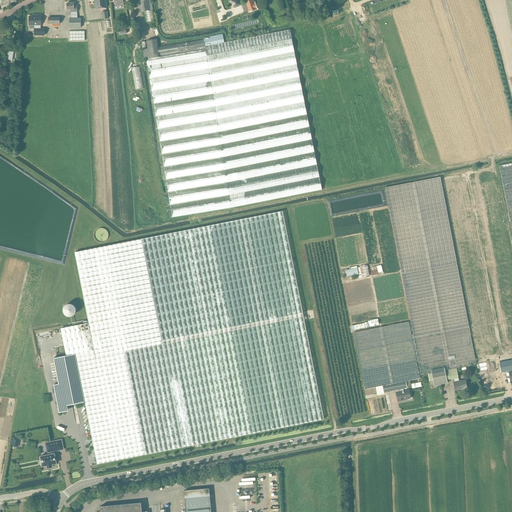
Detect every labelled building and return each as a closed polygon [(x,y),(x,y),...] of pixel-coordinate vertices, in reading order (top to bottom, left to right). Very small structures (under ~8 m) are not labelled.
[(94,0),(95,9),(107,8),(105,0),(94,0)] [(140,1),(141,12),(150,10),(148,0),(142,0),(143,0),(140,1)] [(247,0),(246,0),(245,1),(246,1),(246,3),(250,12),(257,9),(253,0),(247,0)] [(69,18),(69,28),(81,28),(81,18),(78,18),(77,15),(77,12),(77,5),(74,5),(74,3),(67,3),(67,10),(70,9),(70,12),(70,15),(71,18),(69,18)] [(331,18),(329,12),(320,15),(322,21),(331,18)] [(41,25),(41,16),(41,15),(35,15),(35,16),(29,16),(29,25),(34,25),(34,28),(34,35),(45,35),(45,29),(41,29),(41,25)] [(148,48),(142,49),(144,59),(146,59),(172,218),(322,190),(290,29),(224,42),(222,34),(204,38),(204,40),(158,47),(157,39),(146,40),(148,48)] [(69,31),(70,41),(72,41),(85,41),(85,31),(69,31)] [(135,89),(143,88),(140,66),(132,68),(135,89)] [(511,163),(499,166),(506,199),(511,232),(511,163)] [(453,383),(455,390),(467,388),(465,380),(459,381),(456,368),(476,364),(469,327),(440,177),(385,188),(421,375),(428,374),(429,381),(433,380),(434,386),(447,383),(447,380),(454,379),(455,382),(453,383)] [(85,402),(97,464),(324,419),(283,211),(75,253),(89,323),(87,323),(86,321),(83,321),(84,324),(61,328),(66,355),(53,358),(58,384),(54,385),(59,412),(66,411),(67,409),(67,406),(85,402)] [(371,271),(372,275),(383,273),(381,265),(370,268),(371,271)] [(357,268),(359,278),(369,276),(367,266),(357,268)] [(357,268),(345,270),(346,277),(358,274),(357,268)] [(65,307),(69,317),(79,313),(74,303),(65,307)] [(352,326),(353,330),(369,327),(368,322),(364,323),(352,326)] [(409,322),(354,332),(366,396),(396,390),(396,392),(398,401),(410,398),(409,390),(404,391),(403,389),(407,388),(406,381),(420,378),(409,322)] [(511,359),(499,363),(501,372),(509,371),(509,372),(510,380),(511,380),(511,359)] [(63,449),(61,440),(48,442),(51,454),(41,456),(40,456),(40,457),(41,457),(41,460),(40,460),(41,465),(42,465),(42,466),(43,466),(47,465),(47,468),(52,467),(52,464),(56,464),(56,463),(54,454),(53,451),(55,451),(55,450),(63,448),(63,450),(63,449)] [(184,490),(185,511),(211,511),(209,488),(184,490)] [(100,511),(165,511),(165,505),(160,505),(160,511),(147,511),(142,511),(141,503),(100,506),(100,511)]
